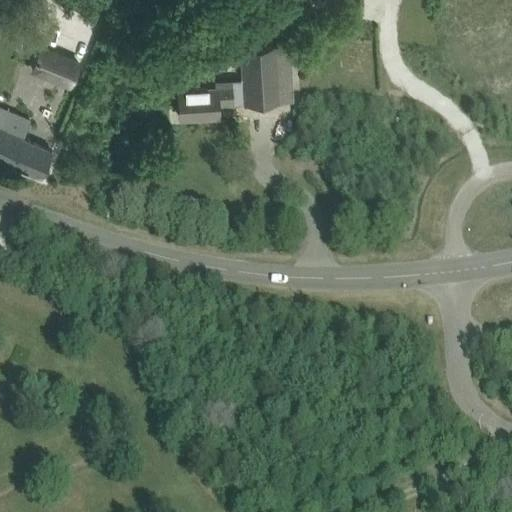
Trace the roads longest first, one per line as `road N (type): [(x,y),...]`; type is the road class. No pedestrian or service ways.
road 1 (unclassified): [(454,272),(292,279),(217,268),(0,199)]
road 2 (unclassified): [(511,410),(484,391),(459,337),(454,272)]
road 3 (track): [(454,272),(452,215),(482,178),(511,169)]
